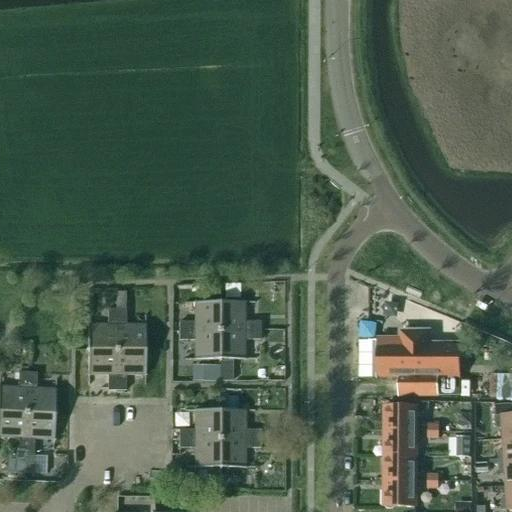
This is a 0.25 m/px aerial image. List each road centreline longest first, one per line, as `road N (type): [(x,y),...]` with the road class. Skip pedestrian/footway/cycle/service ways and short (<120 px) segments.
road 1 (residential): [(332,511),(335,273),(357,234),(394,211)]
road 2 (tertiary): [(394,211),(345,110),(336,0)]
road 3 (tertiary): [(511,302),(460,274),(394,211)]
